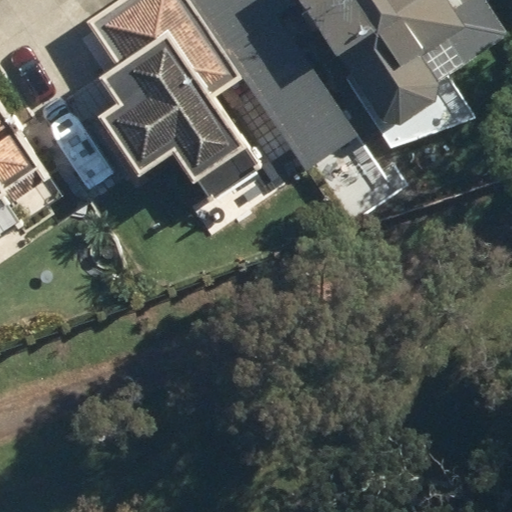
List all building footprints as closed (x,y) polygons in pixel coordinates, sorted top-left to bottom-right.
[(96,115),(134,171),(177,143),(211,195),(256,165),(212,98),(240,79),(188,0),(129,0),(94,24),(120,63),(100,76),(117,102),(96,115)] [(203,0),(233,44),(301,0),(203,0)] [(318,0),(391,112),(414,114),(450,91),(452,71),(511,33),(511,20),(498,0),(318,0)] [(365,128),(286,13),(233,49),(313,164),(365,128)] [(0,242),(26,225),(9,200),(62,165),(0,71),(0,242)] [(385,167),(372,152),(337,181),(368,218),(410,182),(392,161),(385,167)]
